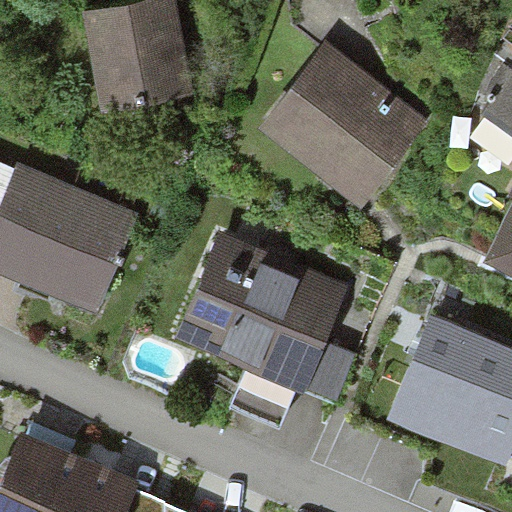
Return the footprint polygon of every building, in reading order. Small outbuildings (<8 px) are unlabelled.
[(159,0),(87,10),(101,110),(189,98),(175,0),(159,0)] [(330,48),(263,127),(360,207),(426,129),(330,48)] [(511,70),(506,66),(485,111),(511,131),(511,70)] [(20,167),(0,214),(0,270),(97,311),(137,217),(20,167)] [(511,197),(480,259),(511,276),(511,197)] [(220,232),(176,338),(336,404),(355,358),(327,346),(352,286),(220,232)] [(511,350),(437,318),(393,422),(503,468),(511,447),(511,350)] [(129,511),(139,491),(142,481),(23,433),(0,483),(0,511),(129,511)] [(191,511),(139,491),(129,511),(191,511)]
